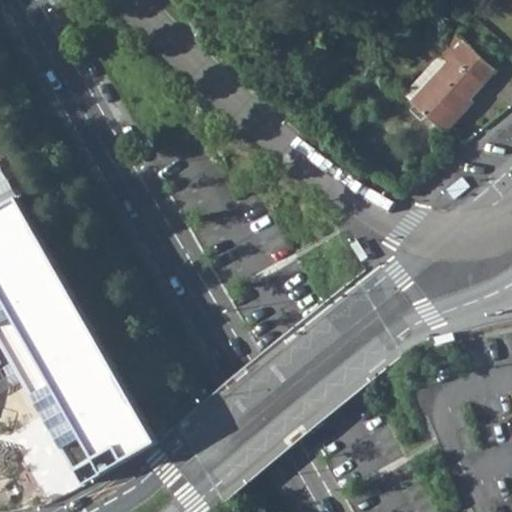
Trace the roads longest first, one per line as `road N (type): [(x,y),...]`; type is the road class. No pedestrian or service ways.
road 1 (primary): [(21,0),(326,511)]
road 2 (tertiary): [(130,511),(405,283)]
road 3 (tertiary): [(511,176),(405,283)]
